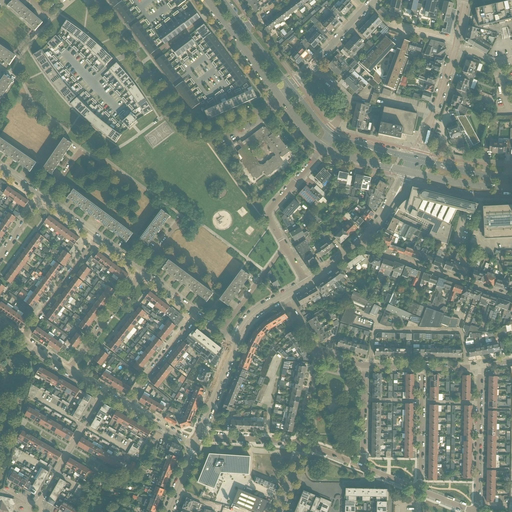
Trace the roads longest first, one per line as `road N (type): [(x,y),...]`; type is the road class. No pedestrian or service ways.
road 1 (residential): [(279,98),(214,128),(191,127),(90,0)]
road 2 (residential): [(511,298),(361,239)]
road 3 (residential): [(365,366),(377,330),(460,332),(465,368)]
road 4 (residential): [(475,511),(479,366)]
road 5 (residential): [(37,505),(102,392)]
road 6 (residential): [(21,336),(96,237)]
road 7 (residential): [(71,370),(141,270)]
road 8 (residential): [(284,246),(268,212),(322,148)]
road 9 (residential): [(422,367),(416,488)]
